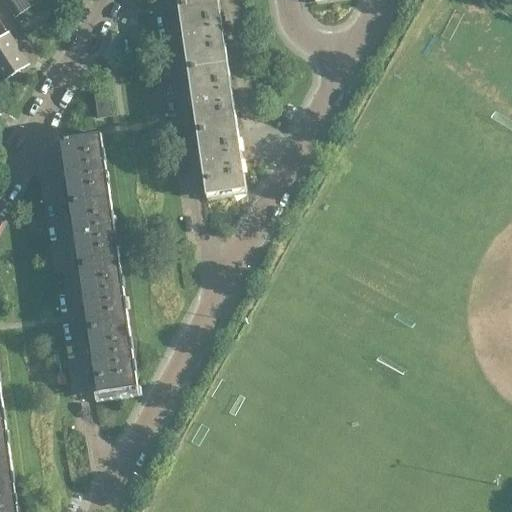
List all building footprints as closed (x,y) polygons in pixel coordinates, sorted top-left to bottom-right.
[(2,0),(16,19),(38,6),(34,0),(2,0)] [(219,3),(219,0),(178,0),(180,8),(219,3)] [(229,66),(219,3),(180,8),(189,72),(229,66)] [(0,78),(3,84),(4,84),(29,67),(9,36),(0,42),(0,78)] [(238,129),(229,66),(189,72),(198,135),(238,129)] [(96,98),(97,104),(100,121),(115,119),(111,96),(96,98)] [(247,192),(238,129),(198,135),(208,198),(247,192)] [(102,137),(63,143),(72,206),(111,200),(102,137)] [(121,263),(111,200),(72,206),(81,269),(121,263)] [(81,269),(84,284),(91,332),(130,326),(121,263),(81,269)] [(139,390),(130,326),(91,332),(100,396),(139,390)] [(0,397),(0,462),(11,460),(2,397),(0,397)] [(0,462),(0,511),(18,511),(11,460),(0,462)]
